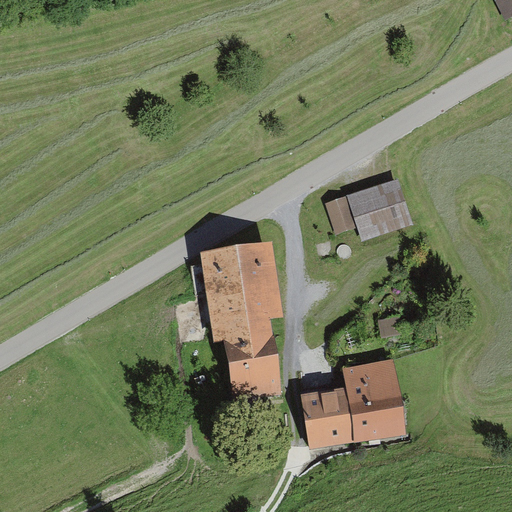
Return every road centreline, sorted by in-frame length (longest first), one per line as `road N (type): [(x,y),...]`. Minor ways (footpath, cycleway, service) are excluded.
road 1 (unclassified): [(0,359),(511,60)]
road 2 (track): [(290,188),(289,466),(267,511)]
